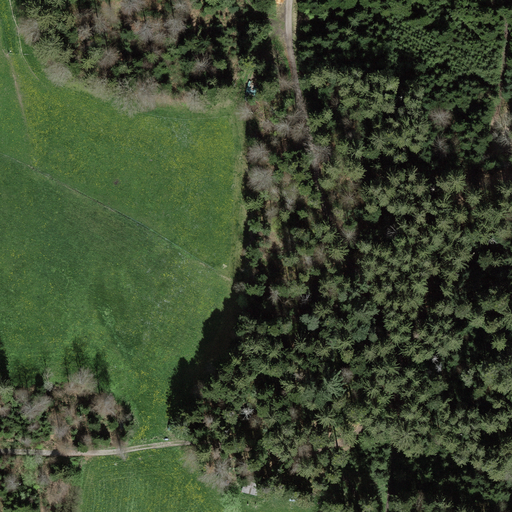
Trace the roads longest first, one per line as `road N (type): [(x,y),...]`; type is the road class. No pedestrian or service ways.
road 1 (track): [(0,451),(104,452),(159,443),(290,457),(324,447),(393,394)]
road 2 (track): [(287,0),(280,30),(330,220),(344,257),(376,300),(395,367)]
road 3 (track): [(506,0),(497,101),(474,168),(432,244),(395,367)]
